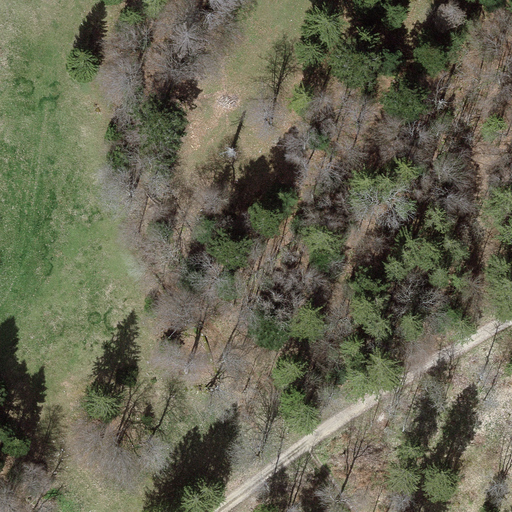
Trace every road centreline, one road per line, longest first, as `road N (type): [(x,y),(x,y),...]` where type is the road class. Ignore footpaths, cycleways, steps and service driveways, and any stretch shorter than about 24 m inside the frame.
road 1 (track): [(324,431),(511,316)]
road 2 (track): [(213,511),(324,431)]
